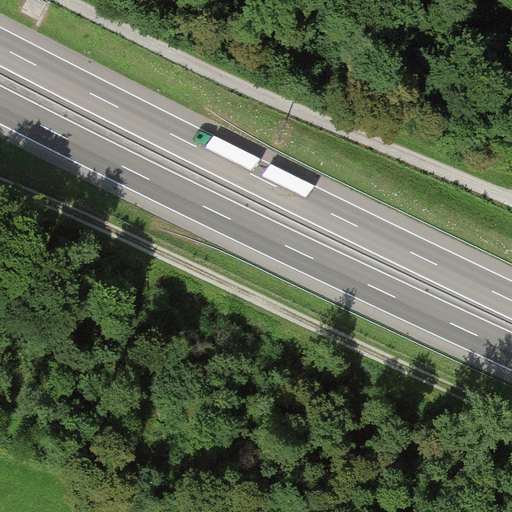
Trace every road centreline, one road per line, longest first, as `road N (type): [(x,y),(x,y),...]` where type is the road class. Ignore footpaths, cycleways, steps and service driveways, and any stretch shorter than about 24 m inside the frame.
road 1 (motorway): [(511,300),(0,46)]
road 2 (motorway): [(0,104),(511,351)]
road 3 (track): [(0,183),(103,220),(511,415)]
road 4 (track): [(511,201),(235,83),(69,0)]
